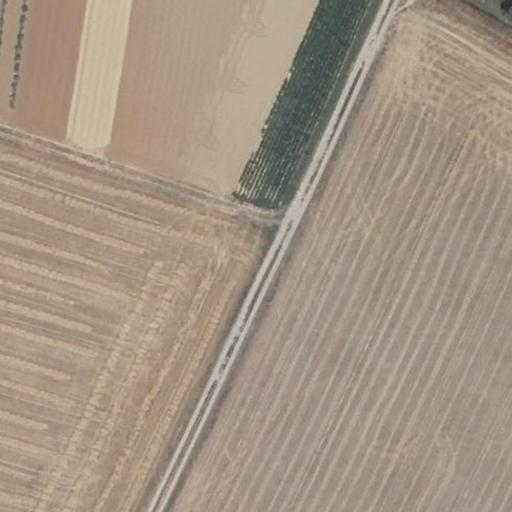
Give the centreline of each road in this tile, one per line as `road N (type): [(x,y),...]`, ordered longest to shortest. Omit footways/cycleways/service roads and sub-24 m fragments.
road 1 (track): [(152,511),(390,0)]
road 2 (track): [(291,216),(0,128)]
